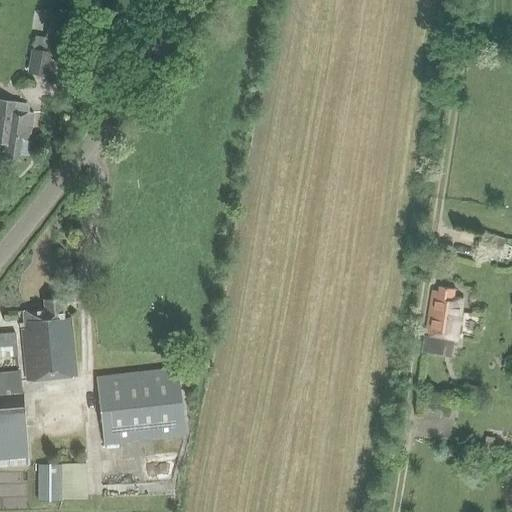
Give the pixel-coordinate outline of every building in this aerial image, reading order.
[(52,53),(31,49),(27,73),(48,77),(52,53)] [(0,100),(0,142),(5,144),(5,147),(2,147),(1,152),(4,153),(3,159),(20,161),(21,154),(31,155),(33,141),(29,141),(33,113),(17,110),(18,103),(0,100)] [(506,239),(485,233),(479,254),(500,260),(506,239)] [(454,298),(455,290),(439,288),(438,296),(432,295),(426,337),(457,342),(463,300),(454,298)] [(43,300),(44,310),(23,312),(24,329),(22,329),(28,382),(76,377),(70,319),(63,319),(61,299),(43,300)] [(18,320),(17,312),(4,314),(5,322),(18,320)] [(0,346),(17,346),(15,333),(0,334),(0,346)] [(104,445),(185,435),(177,368),(96,378),(104,445)] [(20,371),(0,372),(0,422),(26,420),(24,393),(23,393),(21,379),(20,371)] [(446,408),(445,414),(450,415),(452,400),(422,395),(420,404),(446,408)] [(39,499),(88,498),(87,461),(38,462),(39,499)]
